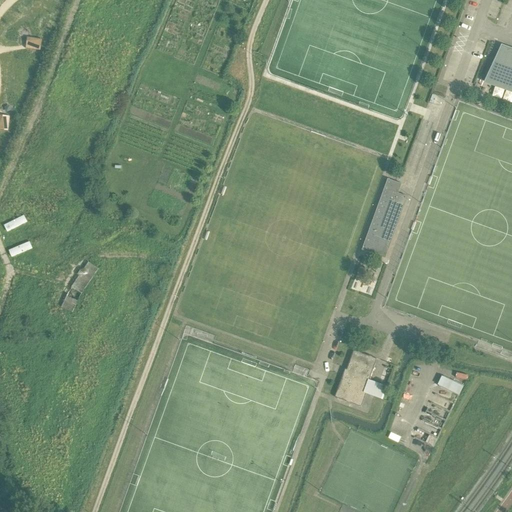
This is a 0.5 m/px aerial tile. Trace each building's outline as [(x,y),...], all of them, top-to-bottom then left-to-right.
[(42,39),(27,37),(25,48),(40,51),(42,39)] [(511,50),(502,47),(491,77),(511,84),(511,50)] [(10,116),(0,115),(0,130),(8,131),(10,116)] [(375,255),(385,258),(407,197),(398,193),(401,184),(388,179),(384,189),(390,191),(387,199),(381,197),(362,250),(370,253),(371,251),(376,253),(375,255)] [(71,287),(63,304),(61,307),(72,312),(81,293),(98,269),(88,262),(83,271),(80,270),(77,274),(79,276),(71,287)] [(359,406),(373,367),(377,359),(353,350),(336,398),(359,406)] [(438,384),(460,394),(464,385),(442,375),(438,384)] [(378,383),(374,396),(383,400),(388,387),(386,386),(378,383)]
